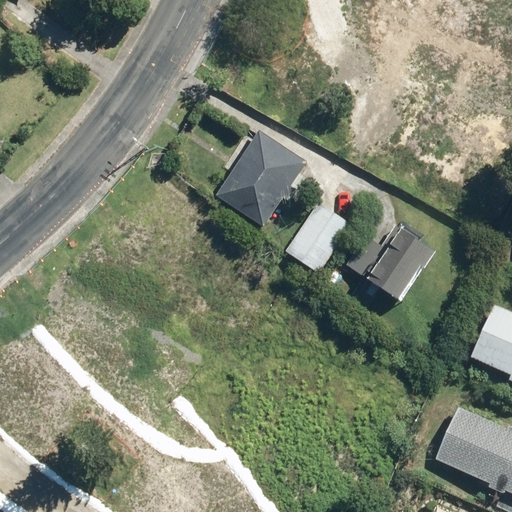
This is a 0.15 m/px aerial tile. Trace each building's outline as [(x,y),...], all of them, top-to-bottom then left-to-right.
[(377,0),(376,4),(362,40),(400,54),(416,14),(394,5),(396,0),(377,0)] [(511,10),(487,11),(485,104),(511,104),(511,10)] [(358,42),(308,20),(272,100),(322,122),(358,42)] [(472,43),(433,24),(416,60),(456,79),(472,43)] [(496,152),(414,106),(388,152),(469,199),(496,152)] [(226,167),(235,173),(220,195),(269,230),(314,165),(264,132),(256,144),(246,137),(226,167)] [(340,211),(322,200),(291,250),(325,271),(355,221),(340,211)] [(173,261),(198,284),(200,281),(230,308),(266,269),(212,219),(173,261)] [(384,229),(374,224),(351,265),(413,300),(432,267),(439,268),(449,250),(399,221),(392,234),(384,229)] [(92,316),(112,338),(100,348),(131,381),(156,358),(144,345),(176,315),(137,274),(92,316)] [(511,309),(499,303),(476,355),(511,371),(511,309)] [(26,381),(22,373),(0,385),(0,439),(22,480),(73,452),(50,411),(62,404),(43,372),(35,376),(26,381)] [(511,509),(511,426),(465,406),(443,457),(493,479),(490,487),(504,493),(499,504),(511,509)]
